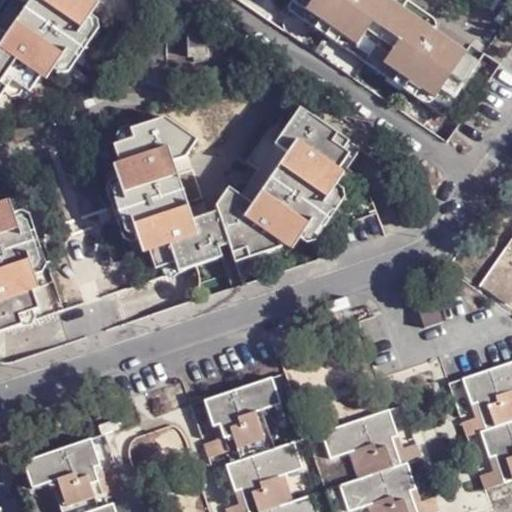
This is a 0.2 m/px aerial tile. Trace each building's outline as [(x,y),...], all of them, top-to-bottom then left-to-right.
[(9,0),(0,14),(0,34),(2,36),(28,0),(9,0)] [(28,0),(2,36),(0,34),(0,331),(22,324),(19,314),(33,310),(39,307),(30,289),(38,286),(31,268),(13,219),(8,201),(0,203),(0,94),(8,81),(21,90),(25,93),(36,76),(40,81),(53,65),(81,24),(93,7),(86,2),(88,0),(28,0)] [(287,0),(283,7),(284,15),(437,120),(475,65),(429,33),(380,0),(287,0)] [(432,25),(428,17),(403,0),(380,0),(429,33),(432,25)] [(81,24),(53,65),(57,68),(68,65),(88,38),(85,26),(81,24)] [(190,37),(191,58),(211,57),(210,33),(205,29),(199,28),(193,31),(190,37)] [(0,94),(0,96),(11,103),(21,90),(8,81),(0,94)] [(215,117),(198,104),(177,111),(173,120),(200,139),(215,117)] [(189,140),(155,115),(125,125),(125,126),(129,136),(115,140),(109,141),(116,161),(109,164),(116,184),(133,230),(139,250),(146,248),(153,266),(158,264),(172,260),(175,271),(219,256),(215,244),(227,241),(231,252),(246,247),(249,257),(283,244),(288,248),(300,230),(328,188),(341,171),(334,166),(345,150),(340,147),(329,139),(335,131),(298,106),(273,144),(285,153),(251,202),(239,193),(225,183),(213,202),(215,208),(190,217),(170,158),(179,156),(189,140)] [(129,136),(125,126),(113,130),(115,140),(129,136)] [(329,139),(340,147),(347,139),(335,131),(329,139)] [(273,144),(239,193),(251,202),(285,153),(273,144)] [(107,192),(124,232),(133,230),(116,184),(110,184),(107,192)] [(336,200),(333,189),(328,188),(300,230),(306,233),(314,231),(336,200)] [(13,219),(31,268),(34,268),(41,259),(28,223),(19,216),(13,219)] [(219,256),(231,252),(227,241),(215,244),(219,256)] [(246,247),(231,252),(235,260),(249,257),(246,247)] [(172,260),(158,264),(163,274),(175,271),(172,260)] [(438,304),(417,310),(424,331),(446,324),(438,304)] [(22,324),(35,319),(33,310),(19,314),(22,324)] [(511,365),(462,382),(475,420),(462,425),(467,440),(480,435),(493,474),(480,479),(485,494),(506,486),(511,484),(511,365)] [(272,384),(202,407),(218,442),(204,448),(208,462),(230,454),(225,443),(232,440),(236,453),(265,443),(256,417),(281,408),(272,384)] [(389,413),(322,437),(331,463),(348,457),(358,485),(342,491),(348,511),(363,511),(367,511),(366,511),(415,511),(411,496),(416,495),(408,467),(401,469),(392,443),(398,440),(389,413)] [(121,511),(120,509),(109,511),(106,498),(123,492),(118,477),(104,482),(101,472),(107,469),(99,444),(64,455),(32,465),(41,490),(57,484),(64,511),(121,511)] [(293,446),(227,470),(239,506),(224,511),(316,511),(312,499),(294,505),(286,478),(303,472),(293,446)]
